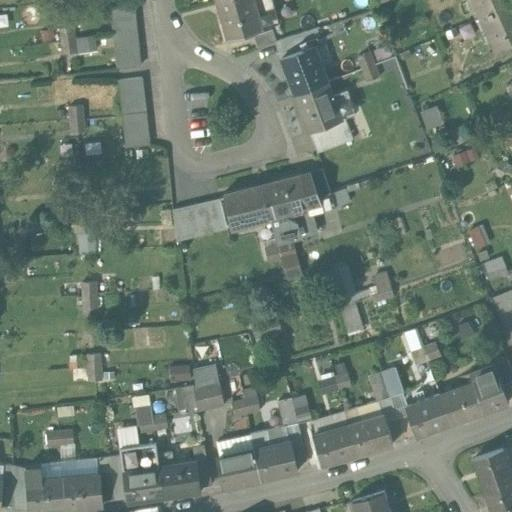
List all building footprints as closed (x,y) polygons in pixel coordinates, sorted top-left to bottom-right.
[(132,0),(109,3),(118,68),(140,65),(132,0)] [(253,0),(220,0),(217,1),(228,38),(262,29),(253,0)] [(272,0),(253,0),(262,29),(279,24),(272,0)] [(511,0),(473,0),(496,49),(511,41),(511,0)] [(74,29),(60,30),(64,57),(78,55),(74,29)] [(469,29),(455,33),(460,47),(473,43),(469,29)] [(314,46),(281,58),(295,95),(328,82),(314,46)] [(370,53),(357,58),(362,69),(374,65),(370,53)] [(374,65),(362,69),(366,82),(379,77),(374,65)] [(141,78),(118,81),(126,148),(149,145),(141,78)] [(328,82),(295,95),(309,131),(342,118),(328,82)] [(83,108),(70,109),(72,135),(85,134),(83,108)] [(342,118),(309,131),(317,153),(350,140),(342,118)] [(322,170),(299,176),(308,214),(311,213),(335,207),(322,170)] [(299,176),(262,185),(271,219),(277,242),(316,232),(311,213),(308,214),(299,176)] [(262,185),(224,195),(233,229),(271,219),(262,185)] [(90,199),(76,200),(78,226),(92,225),(90,199)] [(219,199),(195,205),(202,234),(227,228),(219,199)] [(291,243),(278,246),(281,259),(294,256),(291,243)] [(278,246),(265,249),(268,263),(281,259),(278,246)] [(391,283),(378,287),(380,293),(393,289),(391,283)] [(96,284),(83,285),(85,312),(98,311),(96,284)] [(393,289),(380,293),(382,300),(395,297),(393,289)] [(348,301),(351,332),(374,330),(371,298),(348,301)] [(278,318),(265,322),(267,328),(280,324),(278,318)] [(265,322),(252,326),(254,332),(267,328),(265,322)] [(280,324),(267,328),(269,335),(282,331),(280,324)] [(267,328),(254,332),(256,339),(269,335),(267,328)] [(205,408),(229,404),(222,362),(217,363),(213,339),(194,343),(205,408)] [(435,343),(423,347),(428,360),(440,355),(435,343)] [(423,347),(410,352),(415,364),(428,360),(423,347)] [(101,356),(87,357),(90,383),(103,382),(101,356)] [(511,371),(507,360),(495,365),(502,383),(511,379),(511,371)] [(473,382),(440,394),(450,423),(509,402),(502,383),(495,365),(470,374),(473,382)] [(348,372),(334,376),(338,389),(352,385),(348,372)] [(334,376),(323,380),(326,393),(338,389),(334,376)] [(140,407),(155,404),(153,393),(138,396),(140,407)] [(440,394),(406,406),(417,436),(450,423),(440,394)] [(305,395),(291,398),(298,424),(312,420),(305,395)] [(256,396),(244,399),(246,411),(259,409),(256,396)] [(244,399),(231,401),(234,414),(246,411),(244,399)] [(164,414),(152,416),(154,429),(166,427),(164,414)] [(383,414),(348,424),(357,454),(392,444),(383,414)] [(152,416),(139,418),(141,431),(154,429),(152,416)] [(348,424),(313,434),(322,465),(357,454),(348,424)] [(72,429),(59,431),(60,444),(73,443),(72,429)] [(60,444),(59,431),(46,432),(47,446),(60,444)] [(290,440),(255,448),(261,479),(297,471),(290,440)] [(255,448),(219,456),(226,486),(261,479),(255,448)] [(511,476),(502,448),(473,459),(484,493),(511,483),(511,476)] [(110,458),(96,459),(97,474),(99,474),(102,501),(114,499),(111,473),(112,473),(110,458)] [(195,460),(159,465),(164,496),(200,491),(195,460)] [(159,465),(123,471),(127,498),(127,502),(164,496),(159,465)] [(112,473),(111,473),(114,499),(127,498),(123,471),(112,473)] [(97,474),(63,477),(66,508),(102,505),(102,501),(99,474),(97,474)] [(63,477),(27,481),(30,511),(66,508),(63,477)] [(511,511),(511,483),(484,493),(490,511),(511,511)] [(390,511),(384,492),(353,502),(355,511),(390,511)]
